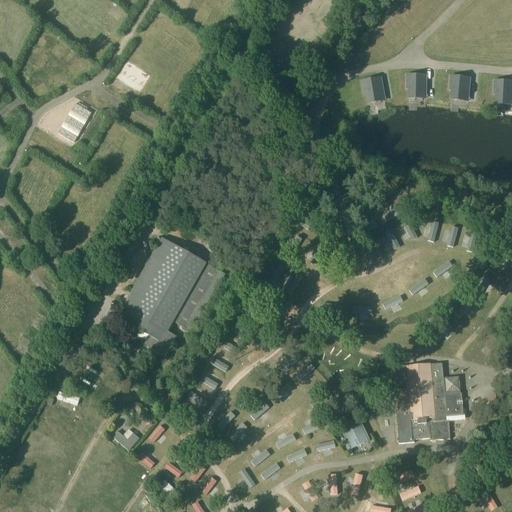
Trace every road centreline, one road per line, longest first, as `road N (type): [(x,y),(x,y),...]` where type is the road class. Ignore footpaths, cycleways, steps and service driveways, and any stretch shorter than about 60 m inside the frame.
road 1 (unclassified): [(0,472),(155,207)]
road 2 (track): [(279,0),(155,207)]
